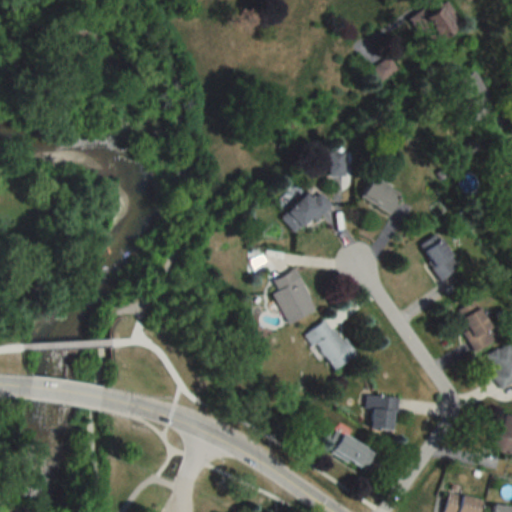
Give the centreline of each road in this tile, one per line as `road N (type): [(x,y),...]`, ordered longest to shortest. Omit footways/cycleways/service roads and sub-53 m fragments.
road 1 (residential): [(360,264),(448,409),(442,432),(383,511)]
road 2 (residential): [(107,400),(205,433),(329,511)]
